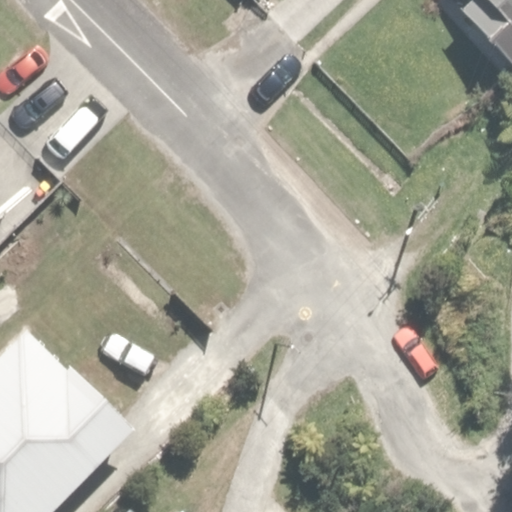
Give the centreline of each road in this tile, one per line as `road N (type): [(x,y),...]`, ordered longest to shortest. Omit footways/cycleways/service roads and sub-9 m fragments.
road 1 (residential): [(337,259),(76,0)]
road 2 (unknown): [(337,259),(511,429)]
